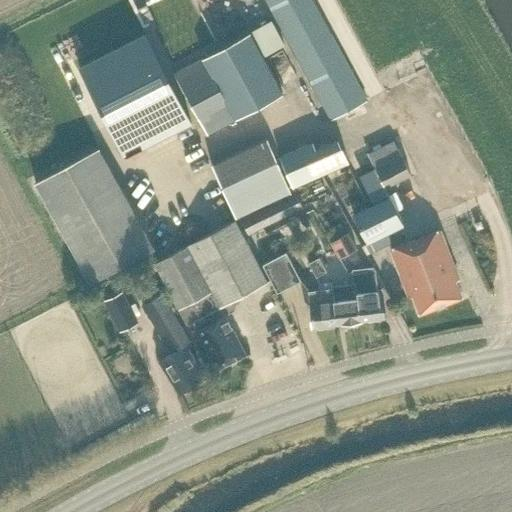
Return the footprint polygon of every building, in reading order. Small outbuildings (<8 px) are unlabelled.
[(311,0),(265,0),(310,81),(331,120),(366,101),(355,81),(311,0)] [(251,30),(264,55),(283,44),(270,20),(251,30)] [(146,33),(79,67),(124,156),(191,123),(146,33)] [(202,58),(173,74),(183,91),(207,134),(235,119),(281,94),(274,81),(249,33),(202,58)] [(267,138),(205,167),(229,221),(236,217),(254,209),(291,192),(290,191),(276,160),(267,138)] [(348,162),(338,139),(311,151),(308,144),(279,157),(292,187),(348,162)] [(402,158),(393,141),(367,153),(380,177),(385,188),(410,175),(402,157),(402,158)] [(35,182),(89,281),(152,247),(96,148),(35,182)] [(284,197),(291,212),(302,206),(295,192),(284,197)] [(375,201),(371,192),(362,196),(366,205),(375,201)] [(403,225),(388,196),(353,214),(367,243),(403,225)] [(276,219),(291,212),(284,197),(269,205),(276,219)] [(263,226),(276,219),(269,205),(256,212),(263,226)] [(254,209),(255,212),(241,219),(248,233),(263,226),(256,212),(254,209)] [(419,313),(461,297),(454,280),(458,279),(440,230),(390,249),(409,297),(412,295),(419,313)] [(347,231),(330,240),(339,257),(357,248),(347,231)] [(301,280),(290,259),(286,252),(262,265),(277,293),(285,289),(301,280)] [(308,262),(316,277),(326,271),(318,257),(308,262)] [(384,317),(381,289),(377,289),(374,270),(372,266),(351,269),(353,284),(355,283),(360,320),(384,317)] [(331,287),(332,287),(336,323),(360,320),(355,283),(353,284),(331,286),(331,287)] [(312,326),(336,323),(332,287),(331,287),(308,291),(312,326)] [(121,331),(137,322),(122,291),(105,299),(121,331)] [(173,312),(163,297),(161,293),(142,305),(171,353),(158,361),(179,393),(205,377),(186,345),(191,342),(173,312)] [(223,311),(204,321),(194,327),(217,369),(246,353),(224,315),(223,311)]
